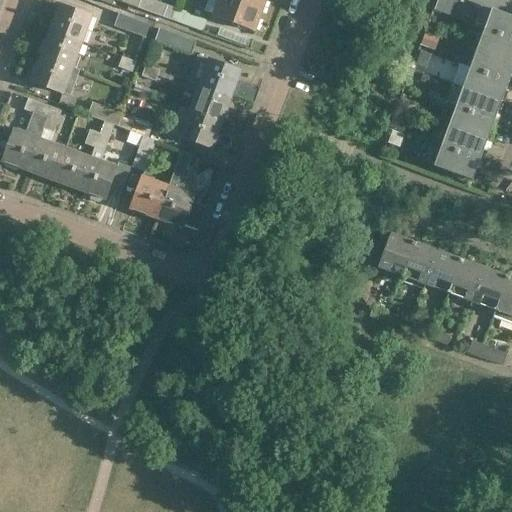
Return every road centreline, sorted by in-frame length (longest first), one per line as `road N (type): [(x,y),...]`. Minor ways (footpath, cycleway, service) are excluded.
road 1 (residential): [(204,270),(309,0)]
road 2 (residential): [(204,270),(0,201)]
